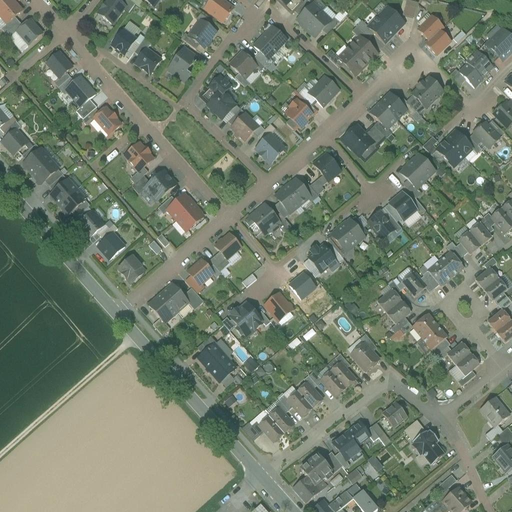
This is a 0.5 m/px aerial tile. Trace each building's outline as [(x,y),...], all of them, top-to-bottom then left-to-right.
[(10,0),(7,0),(0,6),(0,18),(7,26),(15,19),(22,13),(10,0)] [(121,5),(113,0),(109,0),(100,13),(104,15),(102,19),(112,27),(123,12),(125,9),(121,5)] [(134,7),(125,0),(124,0),(121,5),(125,9),(123,12),(128,16),(134,7)] [(233,11),(217,0),(212,0),(204,11),(223,25),(233,11)] [(299,0),(292,0),(286,6),(294,14),(304,4),(299,0)] [(403,16),(414,18),(418,3),(406,0),(403,16)] [(304,4),(294,14),(300,19),(312,6),(307,1),(304,4)] [(300,19),(297,22),(306,31),(321,14),(313,6),(312,6),(300,19)] [(404,25),(387,9),(378,18),(395,35),(404,25)] [(321,14),(306,31),(315,40),(322,33),(331,23),(330,23),(321,14)] [(378,18),(368,29),(374,35),(385,46),(395,35),(378,18)] [(7,26),(1,31),(5,36),(19,24),(15,19),(7,26)] [(331,23),(322,33),(327,38),(339,25),(334,19),(330,23),(331,23)] [(443,30),(432,19),(418,33),(429,43),(439,33),(443,30)] [(23,28),(17,33),(17,34),(29,48),(42,36),(30,22),(23,28)] [(216,35),(200,23),(189,39),(188,39),(199,47),(204,51),(216,35)] [(368,29),(362,23),(357,28),(369,40),(374,35),(368,29)] [(19,24),(5,36),(9,40),(17,34),(17,33),(23,28),(19,24)] [(369,40),(357,28),(352,33),(359,40),(360,40),(364,45),(369,40)] [(272,29),(254,48),(259,54),(268,62),(269,61),(286,43),(272,29)] [(498,59),(502,63),(511,52),(511,41),(502,31),(488,46),(486,47),(498,59)] [(136,42),(123,32),(111,48),(124,58),(135,43),(136,42)] [(429,43),(425,46),(436,57),(450,44),(439,33),(429,43)] [(462,33),(453,41),(457,45),(466,37),(462,33)] [(199,47),(188,39),(189,39),(185,36),(181,41),(195,52),(199,47)] [(140,47),(134,55),(140,60),(146,52),(147,52),(151,45),(144,40),(140,47)] [(364,45),(360,40),(359,40),(349,50),(366,67),(376,57),(364,45)] [(135,43),(124,58),(129,61),(134,55),(140,47),(135,43)] [(481,50),(493,63),(498,59),(486,47),(488,46),(487,45),(481,50)] [(366,67),(349,50),(339,60),(338,61),(343,66),(355,78),(366,67)] [(481,50),(476,54),(489,67),(493,63),(481,50)] [(197,60),(184,51),(179,58),(190,66),(193,66),(197,60)] [(147,52),(146,52),(140,60),(135,66),(150,77),(161,62),(147,52)] [(339,60),(331,52),(325,58),(338,70),(343,66),(338,61),(339,60)] [(268,62),(259,54),(254,59),(264,69),(267,71),(273,65),(269,61),(268,62)] [(466,64),(467,66),(481,80),(492,70),(489,67),(476,54),(466,64)] [(72,70),(59,55),(47,66),(59,80),(60,81),(66,75),(72,70)] [(250,64),(242,55),(230,67),(238,76),(244,81),(245,81),(255,70),(256,69),(250,64)] [(179,58),(168,73),(185,85),(190,78),(186,75),(190,69),(190,66),(179,58)] [(264,69),(254,59),(250,64),(256,69),(255,70),(259,75),(264,69)] [(481,80),(467,66),(459,75),(465,81),(474,90),(482,82),(481,80)] [(459,75),(456,72),(450,77),(460,87),(465,81),(459,75)] [(66,75),(60,81),(59,80),(54,85),(58,90),(70,80),(66,75)] [(244,81),(238,76),(234,80),(244,90),(249,85),(245,81),(244,81)] [(230,89),(219,78),(199,99),(208,107),(207,108),(222,122),(235,108),(223,96),(230,89)] [(95,97),(80,79),(66,91),(75,101),(74,102),(81,110),(89,102),(95,97)] [(309,95),(308,96),(316,103),(323,110),(339,93),(324,79),(309,95)] [(429,80),(423,86),(422,85),(416,90),(417,91),(412,97),(425,110),(426,111),(443,94),(429,80)] [(309,95),(304,90),(299,96),(304,101),(311,108),(316,103),(308,96),(309,95)] [(98,94),(91,102),(97,107),(104,99),(98,94)] [(398,105),(389,96),(380,106),(396,123),(406,113),(398,105)] [(425,110),(412,97),(406,104),(416,114),(418,116),(425,110)] [(311,108),(304,101),(300,106),(312,117),(311,117),(312,119),(317,114),(311,108)] [(406,104),(403,101),(398,105),(406,113),(410,118),(416,114),(406,104)] [(81,110),(76,114),(83,122),(95,111),(97,110),(89,102),(81,110)] [(300,106),(296,102),(289,109),(291,111),(285,117),(290,121),(298,129),(301,131),(304,127),(303,126),(311,117),(312,117),(300,106)] [(511,111),(507,107),(505,105),(500,110),(500,109),(493,116),(508,131),(510,129),(511,128),(511,111)] [(396,123),(380,106),(369,115),(378,124),(386,132),(387,132),(396,123)] [(110,116),(105,110),(99,115),(94,120),(109,137),(121,127),(116,122),(117,121),(111,115),(110,116)] [(83,122),(82,123),(86,127),(94,120),(99,115),(95,111),(83,122)] [(240,111),(228,124),(232,128),(244,116),(240,111)] [(259,129),(244,116),(232,128),(231,130),(245,144),(259,129)] [(8,123),(0,129),(0,130),(3,134),(16,123),(12,119),(8,123)] [(298,129),(290,121),(286,125),(294,133),(298,129)] [(504,136),(492,123),(487,128),(499,140),(504,136)] [(16,124),(3,135),(7,139),(16,132),(16,133),(20,129),(16,124)] [(386,132),(378,124),(373,128),(385,140),(386,141),(391,136),(387,132),(386,132)] [(487,128),(485,126),(480,131),(479,130),(473,135),(482,144),(489,151),(499,140),(487,128)] [(270,127),(257,140),(263,145),(270,138),(276,132),(270,127)] [(373,128),(364,136),(373,145),(373,146),(376,149),(385,140),(373,128)] [(364,136),(359,131),(354,131),(348,137),(346,137),(341,142),(346,147),(348,148),(359,159),(373,146),(373,145),(364,136)] [(7,139),(2,144),(14,158),(28,145),(16,133),(16,132),(7,139)] [(455,134),(446,142),(463,159),(471,151),(472,151),(464,143),(455,134)] [(482,144),(473,135),(469,140),(477,148),(482,144)] [(263,145),(256,152),(260,156),(259,158),(264,163),(266,162),(270,166),(284,152),(270,138),(263,145)] [(432,139),(422,149),(431,158),(437,152),(436,152),(437,152),(433,148),(437,144),(432,139)] [(469,140),(469,139),(464,143),(472,151),(471,151),(477,157),(481,152),(469,140)] [(463,159),(446,142),(437,152),(436,152),(437,152),(446,162),(449,162),(455,168),(463,159)] [(36,146),(22,158),(27,163),(40,152),(36,146)] [(139,146),(125,159),(138,174),(139,174),(144,170),(153,162),(148,156),(149,155),(145,150),(144,151),(139,146)] [(27,163),(23,166),(23,168),(26,171),(28,171),(32,176),(49,162),(40,152),(27,163)] [(340,174),(326,157),(314,167),(322,178),(327,184),(340,174)] [(434,174),(418,158),(409,167),(425,183),(434,174)] [(49,162),(32,176),(37,182),(37,184),(39,186),(41,186),(44,184),(58,172),(49,162)] [(425,183),(409,167),(400,175),(408,183),(416,191),(417,191),(425,183)] [(139,174),(138,174),(130,181),(134,186),(143,178),(148,174),(144,170),(139,174)] [(58,172),(44,184),(49,189),(63,177),(58,172)] [(170,181),(163,174),(150,186),(144,191),(144,192),(150,197),(151,196),(157,203),(177,186),(171,180),(170,181)] [(63,177),(49,189),(54,194),(67,182),(63,177)] [(134,186),(132,189),(138,197),(144,192),(144,191),(150,186),(143,178),(134,186)] [(322,178),(316,183),(321,189),(327,184),(322,178)] [(54,194),(50,197),(50,199),(52,202),(55,202),(59,207),(76,192),(67,182),(54,194)] [(303,191),(295,182),(285,190),(299,208),(309,200),(303,191)] [(316,183),(309,188),(317,198),(324,192),(321,189),(316,183)] [(416,191),(408,183),(403,187),(407,191),(414,199),(415,201),(421,195),(417,191),(416,191)] [(309,188),(308,187),(303,191),(309,200),(312,204),(318,199),(317,198),(309,188)] [(299,208),(285,190),(275,199),(279,204),(289,216),(299,208)] [(76,192),(59,207),(64,212),(64,215),(66,217),(68,217),(72,214),(85,203),(76,192)] [(409,203),(402,195),(389,206),(403,224),(416,213),(409,203)] [(176,205),(168,213),(177,223),(194,208),(184,198),(176,205)] [(171,199),(158,211),(163,217),(168,213),(176,205),(171,199)] [(415,201),(414,199),(409,203),(416,213),(420,218),(425,213),(415,201)] [(85,203),(72,214),(76,220),(90,208),(85,203)] [(511,203),(501,212),(511,224),(511,203)] [(289,216),(279,204),(274,208),(280,215),(284,221),(289,216)] [(265,207),(249,220),(250,220),(245,223),(250,229),(254,225),(258,230),(257,233),(261,234),(264,237),(268,234),(272,235),(275,232),(275,230),(277,228),(280,226),(274,219),(265,207)] [(194,208),(177,223),(186,234),(203,219),(194,208)] [(511,229),(511,224),(501,212),(491,220),(495,225),(504,236),(511,229)] [(99,223),(91,214),(77,227),(89,240),(103,228),(104,227),(100,222),(99,223)] [(385,221),(379,214),(373,219),(374,220),(368,225),(382,243),(394,233),(395,233),(385,221)] [(284,221),(280,215),(274,219),(280,226),(277,228),(284,235),(291,229),(284,221)] [(488,216),(483,220),(485,223),(491,229),(495,225),(491,220),(488,216)] [(401,231),(390,217),(385,221),(395,233),(394,233),(396,236),(401,231)] [(367,234),(355,220),(351,223),(362,237),(367,234)] [(350,222),(340,230),(355,247),(364,240),(362,237),(351,223),(350,222)] [(491,229),(485,223),(481,227),(488,236),(493,232),(491,229)] [(481,227),(480,225),(469,234),(481,249),(492,240),(488,236),(481,227)] [(114,227),(100,239),(104,243),(113,236),(117,231),(114,227)] [(355,247),(340,230),(331,237),(331,238),(342,251),(345,255),(355,247)] [(481,249),(469,234),(458,243),(460,245),(467,255),(470,258),(481,249)] [(104,243),(97,249),(109,263),(125,249),(113,236),(104,243)] [(169,246),(161,237),(157,240),(165,249),(169,246)] [(229,237),(215,249),(219,254),(226,262),(227,262),(236,254),(234,252),(239,248),(229,237)] [(342,251),(331,238),(331,237),(326,241),(337,255),(342,251)] [(149,247),(156,256),(162,252),(155,242),(149,247)] [(455,249),(451,244),(446,249),(450,255),(450,254),(457,263),(463,258),(455,249)] [(467,255),(460,245),(455,249),(463,258),(467,255)] [(335,263),(323,248),(318,252),(315,249),(310,253),(312,256),(308,260),(308,261),(320,276),(335,263)] [(219,254),(209,263),(213,267),(218,273),(229,264),(227,262),(226,262),(219,254)] [(457,263),(450,254),(450,255),(439,264),(452,279),(463,270),(457,263)] [(133,258),(118,271),(132,286),(146,273),(133,258)] [(492,260),(483,267),(487,272),(489,270),(490,271),(496,265),(492,260)] [(201,263),(187,275),(191,278),(199,288),(201,287),(213,276),(208,271),(201,263)] [(452,279),(439,264),(427,273),(439,287),(440,289),(452,279)] [(218,273),(213,267),(208,271),(213,276),(216,280),(221,276),(218,273)] [(257,279),(265,272),(261,268),(256,273),(257,275),(255,277),(257,279)] [(490,271),(489,270),(487,272),(475,282),(484,293),(498,281),(490,271)] [(414,276),(410,271),(407,271),(398,278),(398,280),(414,300),(425,290),(426,290),(419,282),(414,276)] [(439,287),(427,273),(423,277),(424,278),(434,291),(439,287)] [(253,275),(242,283),(246,289),(257,280),(253,275)] [(199,288),(191,278),(185,283),(193,292),(197,288),(201,293),(204,290),(201,287),(199,288)] [(434,291),(424,278),(421,280),(419,282),(426,290),(425,290),(429,295),(434,291)] [(498,281),(484,293),(492,304),(503,295),(507,292),(498,281)] [(400,293),(393,283),(388,288),(391,292),(392,292),(396,296),(400,293)] [(182,298),(172,287),(161,297),(177,315),(188,305),(182,298)] [(191,291),(182,298),(188,305),(194,312),(203,304),(191,291)] [(396,296),(392,292),(391,292),(377,304),(386,316),(401,303),(396,296)] [(503,295),(494,303),(498,307),(507,300),(503,295)] [(177,315),(161,297),(148,308),(160,321),(164,326),(177,315)] [(287,306),(279,297),(265,308),(274,320),(278,325),(278,324),(292,313),(291,311),(291,308),(289,306),(287,306)] [(507,300),(498,307),(502,312),(511,305),(507,300)] [(401,303),(386,316),(395,327),(404,320),(411,315),(401,303)] [(236,311),(230,316),(232,317),(229,319),(231,322),(229,323),(234,329),(236,327),(238,330),(236,332),(241,338),(243,336),(246,339),(261,327),(260,325),(262,324),(256,317),(246,305),(238,312),(236,311)] [(502,312),(487,324),(496,335),(510,323),(502,312)] [(269,323),(261,314),(256,317),(262,324),(265,328),(270,325),(269,323)] [(428,316),(412,329),(413,329),(422,341),(437,328),(428,316)] [(229,323),(227,320),(221,324),(229,334),(234,330),(234,329),(229,323)] [(278,325),(274,320),(269,323),(270,325),(277,333),(282,329),(278,324),(278,325)] [(404,320),(395,327),(390,331),(395,336),(399,332),(408,324),(404,320)] [(164,326),(160,321),(153,327),(162,338),(169,331),(164,326)] [(511,324),(510,323),(496,335),(505,346),(509,342),(511,339),(511,324)] [(408,324),(399,332),(403,337),(413,329),(412,329),(408,324)] [(437,328),(422,341),(431,352),(445,341),(447,340),(437,328)] [(377,351),(365,337),(359,342),(363,346),(364,346),(372,355),(377,351)] [(210,339),(197,351),(202,356),(214,346),(214,347),(216,345),(210,339)] [(450,347),(445,341),(431,352),(436,358),(438,356),(448,349),(450,347)] [(451,353),(447,357),(456,368),(470,356),(461,345),(451,353)] [(214,347),(214,346),(202,356),(198,360),(219,385),(235,371),(214,347)] [(372,355),(364,346),(363,346),(358,351),(358,355),(353,359),(366,374),(378,362),(372,355)] [(448,349),(438,356),(442,361),(447,357),(451,353),(448,349)] [(350,368),(340,356),(335,361),(339,366),(340,366),(345,372),(350,368)] [(470,356),(456,368),(464,378),(465,379),(472,373),(479,367),(470,356)] [(251,374),(258,367),(251,359),(244,366),(251,374)] [(339,366),(330,374),(345,391),(355,382),(345,372),(340,366),(339,366)] [(321,382),(313,373),(308,378),(317,388),(322,384),(321,383),(321,382)] [(475,377),(472,373),(465,379),(464,378),(457,384),(461,389),(475,377)] [(345,391),(330,374),(321,382),(321,383),(322,384),(335,400),(345,391)] [(317,388),(308,378),(303,382),(306,386),(307,386),(312,392),(317,388)] [(306,386),(297,394),(312,411),(322,402),(312,392),(307,386),(306,386)] [(288,402),(288,403),(293,409),(302,419),(312,411),(297,394),(288,402)] [(288,402),(285,399),(280,403),(288,413),(293,409),(288,403),(288,402)] [(509,419),(494,401),(479,413),(494,430),(494,431),(497,429),(509,419)] [(288,413),(280,403),(275,407),(278,411),(284,417),(288,413)] [(395,404),(391,408),(392,409),(383,416),(393,430),(407,419),(395,404)] [(284,417),(278,411),(269,419),(283,436),(293,428),(284,417)] [(283,436),(269,419),(259,427),(259,428),(264,434),(274,445),(283,436)] [(416,423),(404,433),(412,444),(425,434),(416,423)] [(259,427),(256,424),(251,428),(259,438),(264,434),(259,428),(259,427)] [(360,425),(346,435),(357,449),(370,439),(370,438),(366,433),(360,425)] [(384,435),(376,425),(371,429),(379,439),(384,435)] [(379,439),(371,429),(366,433),(370,438),(370,439),(373,444),(379,439)] [(497,429),(494,431),(494,430),(484,438),(490,444),(496,439),(502,434),(497,429)] [(502,434),(496,439),(502,447),(511,438),(511,435),(507,430),(502,434)] [(425,434),(412,444),(414,446),(411,448),(419,458),(422,456),(431,468),(444,457),(432,442),(435,439),(430,433),(427,436),(425,434)] [(357,449),(346,435),(332,446),(346,463),(350,460),(350,461),(361,454),(357,449)] [(511,458),(511,453),(507,447),(493,458),(506,475),(511,469),(511,461),(511,459),(511,458)] [(331,454),(326,459),(329,462),(325,465),(332,473),(331,474),(333,476),(342,468),(331,454)] [(317,457),(301,471),(307,479),(315,488),(322,482),(331,474),(332,473),(325,465),(317,457)] [(374,457),(361,466),(370,478),(383,468),(374,457)] [(359,469),(346,479),(351,485),(363,475),(359,469)] [(338,476),(330,484),(334,488),(342,481),(338,476)] [(451,477),(437,489),(443,495),(448,491),(456,483),(451,477)] [(307,479),(292,491),(305,506),(320,494),(315,488),(307,479)] [(322,482),(315,488),(320,494),(327,488),(322,482)] [(356,487),(339,500),(346,507),(353,501),(362,494),(356,487)] [(443,495),(434,503),(439,508),(443,505),(452,496),(448,491),(443,495)] [(452,496),(443,505),(447,510),(450,510),(451,511),(462,511),(471,505),(458,491),(452,496)] [(375,492),(367,500),(377,511),(379,510),(378,508),(384,502),(375,492)] [(367,500),(362,494),(353,501),(361,511),(376,511),(377,511),(367,500)] [(328,508),(323,502),(312,511),(340,511),(341,511),(346,507),(339,500),(328,508)] [(439,508),(434,503),(424,511),(448,511),(450,510),(447,510),(443,505),(439,508)]
